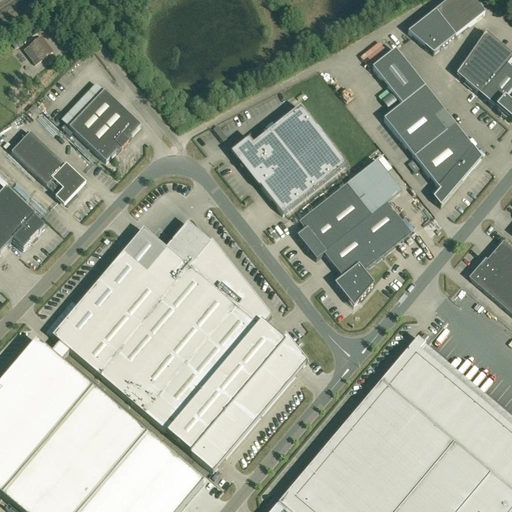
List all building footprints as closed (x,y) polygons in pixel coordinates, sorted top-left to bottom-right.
[(484,16),(471,0),(451,0),(435,13),(455,39),(484,16)] [(455,39),(435,13),(407,35),(433,57),(455,39)] [(511,61),(511,57),(485,35),(456,77),(480,98),(506,67),(507,68),(511,61)] [(52,53),(41,39),(29,49),(40,63),(52,53)] [(401,107),(424,89),(395,52),(372,70),(401,107)] [(511,72),(506,67),(480,98),(511,125),(511,107),(511,108),(504,102),(511,92),(511,72)] [(455,128),(424,89),(401,107),(383,122),(414,160),(455,128)] [(104,93),(69,130),(106,165),(116,154),(117,156),(132,141),(130,139),(140,128),(104,93)] [(345,168),(299,110),(253,146),(248,140),(230,155),(258,190),(260,189),(282,218),(345,168)] [(481,161),(455,128),(414,160),(439,192),(433,200),(440,210),(481,161)] [(72,191),(80,183),(30,135),(11,155),(67,208),(78,197),(72,191)] [(386,206),(370,219),(346,188),(298,225),(304,233),(297,239),(316,263),(323,257),(342,280),(334,286),(347,303),(348,302),(353,309),(359,302),(359,303),(373,286),(364,274),(411,237),(386,206)] [(6,191),(0,197),(0,255),(12,243),(23,253),(29,246),(38,237),(37,237),(44,230),(34,220),(35,219),(6,191)] [(166,199),(161,203),(173,220),(178,217),(183,224),(190,219),(177,200),(170,205),(166,199)] [(184,451),(212,476),(306,365),(307,365),(285,337),(284,337),(285,337),(281,342),(264,328),(271,320),(211,244),(169,294),(146,275),(75,359),(129,405),(184,451)] [(487,262),(470,282),(511,317),(511,251),(504,245),(488,264),(487,262)] [(427,348),(419,342),(280,507),(275,511),(511,511),(511,429),(422,354),(427,348)] [(0,497),(1,498),(92,391),(60,364),(69,354),(59,345),(50,355),(36,343),(0,385),(0,497)] [(92,391),(1,498),(17,511),(83,511),(147,437),(92,391)]
